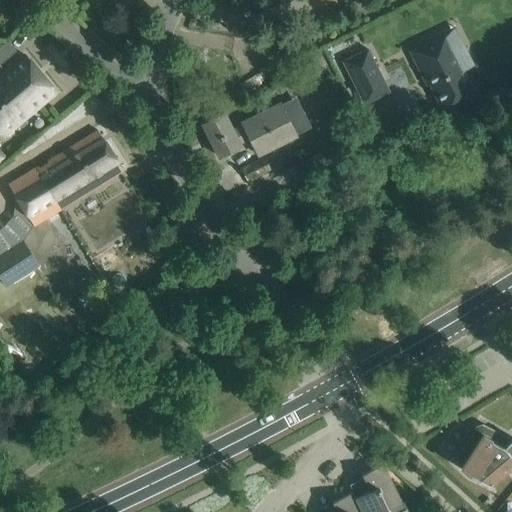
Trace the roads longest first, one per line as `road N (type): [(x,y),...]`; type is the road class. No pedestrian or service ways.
road 1 (residential): [(333,389),(169,149),(156,126),(151,83)]
road 2 (tertiary): [(92,511),(333,389)]
road 3 (tertiary): [(333,389),(511,285)]
road 4 (residential): [(271,511),(349,421),(333,389)]
road 5 (unclassified): [(151,83),(97,55),(32,0)]
